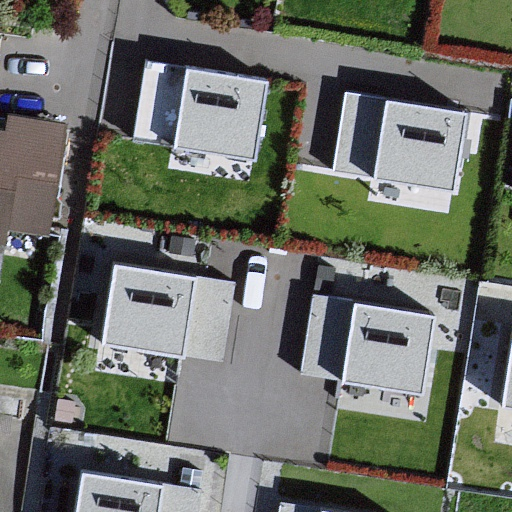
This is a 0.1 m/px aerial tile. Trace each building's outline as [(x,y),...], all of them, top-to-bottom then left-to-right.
[(263,81),(142,60),(128,139),(250,160),(263,81)] [(466,110),(344,88),(330,168),(452,189),(466,110)] [(0,242),(44,249),(65,125),(4,115),(0,136),(0,135),(0,242)] [(233,280),(111,259),(97,338),(219,360),(233,280)] [(436,316),(314,295),(300,374),(422,395),(436,316)] [(511,332),(500,403),(511,405),(511,332)] [(198,511),(202,488),(81,467),(72,511),(198,511)] [(357,511),(281,499),(279,511),(357,511)]
